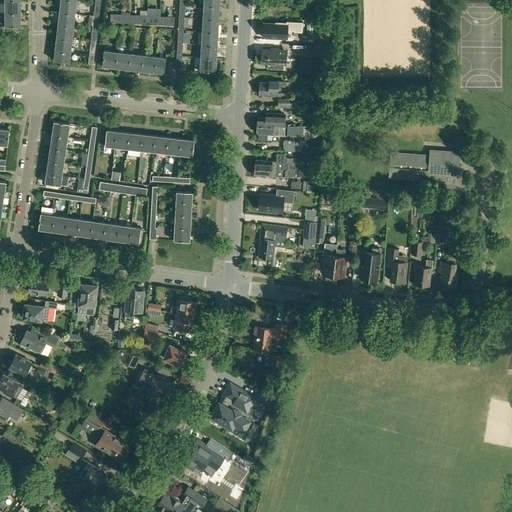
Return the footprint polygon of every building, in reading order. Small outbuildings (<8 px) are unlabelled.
[(70,0),(60,0),(60,12),(75,14),(76,1),(70,0)] [(20,1),(4,1),(4,14),(20,14),(20,1)] [(203,19),(218,20),(219,7),(204,6),(203,19)] [(73,27),(75,14),(60,12),(58,25),(73,27)] [(20,14),(4,14),(5,27),(21,27),(21,26),(20,14)] [(218,20),(203,19),(202,32),(218,33),(218,20)] [(263,23),(263,37),(287,38),(287,31),(294,31),(294,32),(302,32),(303,22),(286,21),(286,23),(276,22),(276,24),(263,23)] [(57,38),(72,39),(73,27),(58,25),(57,38)] [(202,32),(201,45),(217,46),(218,33),(202,32)] [(57,38),(55,51),(70,52),(72,39),(57,38)] [(309,42),(308,56),(328,57),(329,43),(309,42)] [(201,45),(201,58),(216,59),(217,46),(201,45)] [(262,49),(261,63),(268,63),(268,68),(277,69),(277,64),(283,64),(285,64),(286,49),(280,49),(278,48),(270,48),(270,50),(262,49)] [(115,68),(117,52),(104,51),(104,50),(102,67),(102,66),(115,68)] [(69,62),(70,52),(55,51),(54,60),(53,60),(70,62),(69,62)] [(115,68),(128,69),(130,54),(117,52),(115,68)] [(143,55),(130,54),(128,69),(141,71),(143,55)] [(143,55),(141,71),(154,72),(156,57),(143,55)] [(156,57),(154,72),(164,73),(164,74),(166,57),(165,57),(165,58),(156,57)] [(215,72),(216,59),(201,58),(200,71),(199,70),(199,71),(216,72),(215,72)] [(284,89),(284,84),(285,82),(269,81),(269,83),(260,83),(259,95),(281,96),(281,89),(284,89)] [(347,83),(347,93),(356,93),(357,83),(347,83)] [(324,106),(315,106),(314,126),(323,126),(324,106)] [(258,118),(257,125),(291,127),(291,123),(285,123),(285,121),(285,114),(285,113),(283,113),(265,112),(265,118),(258,118)] [(54,122),(52,135),(68,137),(69,124),(70,124),(54,121),(54,122)] [(257,125),(257,133),(258,133),(258,140),(267,140),(268,134),(278,134),(278,133),(290,134),(292,134),(305,135),(305,128),(291,127),(257,125)] [(9,130),(0,128),(0,144),(7,145),(7,146),(9,129),(9,130)] [(105,146),(115,147),(116,132),(107,131),(107,130),(106,130),(105,146)] [(129,133),(116,132),(115,147),(127,148),(129,133)] [(142,135),(129,133),(127,148),(140,150),(142,135)] [(68,137),(52,135),(50,148),(66,150),(68,137)] [(155,136),(142,135),(140,150),(153,151),(155,136)] [(155,136),(153,151),(166,153),(168,138),(155,136)] [(181,139),(168,138),(166,153),(179,154),(181,139)] [(194,140),(181,139),(179,154),(192,156),(193,156),(193,152),(195,140),(194,140)] [(285,140),(284,151),(288,151),(294,151),(295,141),(285,140)] [(66,150),(50,148),(48,160),(64,163),(66,150)] [(391,153),(389,178),(450,183),(450,177),(457,178),(459,152),(430,150),(430,156),(391,153)] [(255,161),(255,168),(288,170),(301,171),(307,171),(307,167),(303,167),(303,166),(298,166),(298,164),(299,159),(289,158),(286,158),(284,157),(284,154),(277,153),(277,162),(272,162),(272,161),(255,161)] [(64,163),(48,160),(47,173),(62,176),(64,163)] [(255,168),(255,176),(276,177),(276,175),(288,176),(298,177),(298,176),(307,176),(307,175),(310,175),(310,179),(320,180),(321,174),(321,172),(307,171),(301,171),(288,170),(255,168)] [(67,177),(62,176),(47,173),(45,183),(44,183),(61,186),(61,185),(66,186),(67,177)] [(110,192),(111,184),(100,182),(99,190),(110,192)] [(121,185),(111,184),(110,192),(120,193),(121,185)] [(135,195),(136,188),(126,186),(125,194),(135,195)] [(147,189),(136,188),(135,195),(146,197),(147,189)] [(294,191),(277,189),(276,196),(260,194),(258,210),(282,212),(283,202),(293,203),(294,191)] [(177,192),(176,201),(192,202),(192,193),(193,193),(193,192),(176,191),(176,192),(177,192)] [(362,196),(360,206),(387,210),(388,199),(362,196)] [(191,215),(192,202),(176,201),(175,214),(191,215)] [(52,231),(54,216),(41,214),(41,213),(40,213),(38,229),(39,230),(39,229),(52,231)] [(175,214),(175,228),(190,228),(191,215),(175,214)] [(52,231),(64,233),(66,217),(54,216),(52,231)] [(79,219),(66,217),(64,233),(77,235),(79,219)] [(79,219),(77,235),(90,236),(92,221),(79,219)] [(105,223),(92,221),(90,236),(103,238),(105,223)] [(303,238),(302,247),(314,248),(315,241),(312,241),(312,239),(313,239),(315,223),(305,222),(303,238)] [(116,240),(118,225),(105,223),(103,238),(116,240)] [(260,239),(258,257),(273,259),(276,239),(286,240),(286,238),(285,238),(287,227),(261,224),(259,239),(260,239)] [(131,227),(118,225),(116,240),(129,242),(131,227)] [(436,226),(436,241),(444,242),(445,227),(436,226)] [(131,227),(129,242),(138,243),(138,244),(139,244),(141,227),(140,227),(140,228),(131,227)] [(190,228),(175,228),(174,240),(173,240),(173,241),(190,242),(190,241),(189,241),(190,228)] [(412,240),(410,254),(422,255),(423,242),(412,240)] [(325,255),(323,274),(333,275),(336,249),(337,244),(326,243),(325,255)] [(355,256),(356,245),(349,244),(348,255),(355,256)] [(388,248),(386,267),(387,267),(387,265),(392,266),(390,281),(404,283),(407,263),(405,263),(406,257),(398,256),(398,250),(388,248)] [(336,249),(333,275),(344,276),(346,257),(344,257),(345,250),(336,249)] [(379,253),(379,250),(371,249),(371,252),(363,251),(362,263),(363,263),(361,277),(360,277),(360,278),(377,280),(380,254),(379,253)] [(416,266),(414,284),(429,286),(431,261),(426,260),(425,267),(416,266)] [(441,262),(440,272),(442,272),(440,287),(455,290),(457,273),(454,273),(455,264),(441,262)] [(52,294),(53,286),(53,279),(42,278),(42,279),(31,278),(30,284),(29,283),(28,289),(29,290),(29,291),(39,292),(38,294),(47,294),(47,293),(52,294)] [(59,280),(58,295),(67,296),(68,281),(59,280)] [(85,314),(89,285),(88,284),(86,283),(84,283),(82,284),(81,284),(78,304),(77,313),(85,314)] [(89,285),(85,314),(93,315),(94,306),(97,285),(95,285),(94,284),(91,284),(90,285),(89,285)] [(130,318),(130,315),(141,316),(141,311),(144,290),(141,290),(141,288),(131,287),(130,289),(127,288),(125,309),(124,317),(130,318)] [(177,299),(175,307),(171,306),(171,313),(175,313),(194,316),(196,302),(190,301),(190,298),(179,296),(178,299),(177,299)] [(24,317),(46,321),(48,308),(56,309),(57,302),(46,301),(45,307),(26,304),(25,310),(23,310),(22,315),(24,315),(24,317)] [(192,330),(194,316),(175,313),(172,328),(192,330)] [(97,331),(98,317),(93,316),(92,324),(90,324),(90,330),(97,331)] [(144,329),(157,333),(158,326),(146,323),(144,329)] [(274,323),(273,330),(271,330),(272,329),(255,327),(254,335),(256,335),(254,349),(269,351),(271,336),(286,338),(288,325),(274,323)] [(21,339),(22,340),(20,344),(40,353),(45,342),(54,346),(58,338),(43,331),(40,337),(27,330),(25,333),(24,332),(23,333),(22,334),(21,335),(21,336),(21,337),(21,338),(21,339)] [(145,331),(143,337),(160,342),(162,336),(145,331)] [(83,334),(70,333),(69,340),(82,345),(83,334)] [(164,358),(182,366),(185,359),(183,357),(185,352),(165,343),(162,349),(167,351),(164,358)] [(136,364),(139,357),(140,356),(127,350),(122,361),(135,366),(136,364)] [(280,368),(281,366),(282,355),(272,354),(271,367),(280,368)] [(16,355),(13,361),(12,361),(11,361),(10,362),(9,363),(9,364),(9,365),(10,366),(9,367),(24,375),(31,362),(16,355)] [(40,366),(58,374),(60,369),(42,361),(40,366)] [(145,369),(142,369),(141,369),(140,370),(139,371),(138,373),(137,373),(136,375),(135,377),(135,378),(135,379),(135,380),(135,381),(136,382),(136,383),(162,398),(171,383),(164,378),(163,380),(145,369)] [(11,395),(16,398),(21,401),(27,391),(17,385),(18,383),(3,374),(0,378),(0,388),(3,390),(2,392),(11,397),(11,395)] [(226,396),(221,404),(219,403),(211,416),(215,418),(213,420),(214,423),(217,425),(220,424),(221,422),(242,434),(249,420),(243,417),(254,400),(253,397),(230,384),(224,395),(226,396)] [(269,405),(272,393),(261,388),(255,398),(269,405)] [(8,415),(17,420),(23,410),(2,397),(0,399),(0,419),(4,422),(8,415)] [(98,434),(94,441),(93,442),(93,443),(93,444),(94,445),(102,451),(104,449),(121,460),(130,447),(105,430),(100,427),(104,421),(90,412),(86,419),(98,426),(97,428),(99,435),(98,434)] [(2,436),(18,446),(21,440),(5,431),(2,436)] [(202,469),(206,462),(216,469),(218,466),(224,457),(228,460),(233,453),(212,440),(207,447),(197,440),(187,455),(190,456),(185,464),(192,469),(195,464),(202,469)] [(69,449),(81,457),(86,450),(74,443),(69,449)] [(78,465),(84,468),(79,476),(83,479),(80,484),(88,490),(91,484),(100,490),(106,480),(103,478),(106,474),(88,462),(88,461),(83,458),(80,463),(78,465)] [(0,481),(0,487),(3,489),(9,480),(4,476),(0,481)] [(26,490),(31,494),(45,503),(50,497),(29,483),(25,490),(26,490)] [(190,511),(196,503),(201,506),(206,499),(187,487),(183,494),(184,494),(179,501),(177,500),(174,498),(165,492),(156,505),(157,506),(154,511),(155,511),(190,511)] [(18,501),(23,505),(30,494),(25,490),(18,501)] [(222,511),(228,504),(217,498),(209,511),(222,511)] [(0,511),(3,511),(5,511),(8,506),(0,499),(0,511)]
